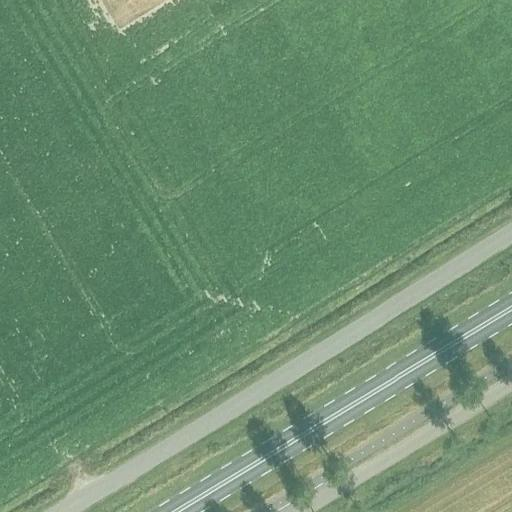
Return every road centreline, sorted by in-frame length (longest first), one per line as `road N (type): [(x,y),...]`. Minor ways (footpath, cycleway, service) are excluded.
road 1 (unclassified): [(62,511),(511,232)]
road 2 (primary): [(178,511),(511,309)]
road 3 (unclassified): [(299,511),(511,383)]
